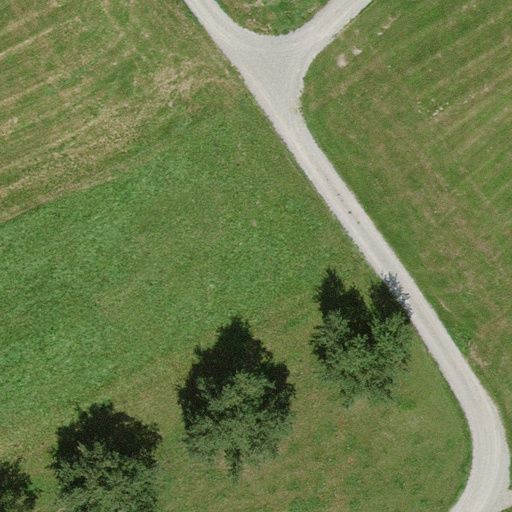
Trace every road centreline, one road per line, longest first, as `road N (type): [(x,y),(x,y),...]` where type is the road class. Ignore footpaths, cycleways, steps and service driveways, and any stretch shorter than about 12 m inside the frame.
road 1 (track): [(205,0),(490,422),(491,477),(473,511)]
road 2 (track): [(262,77),(362,0)]
